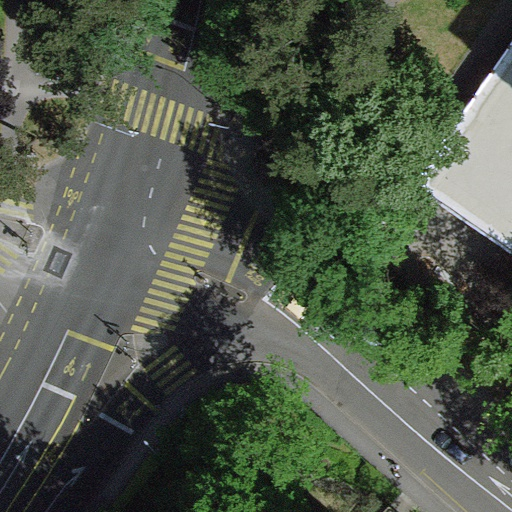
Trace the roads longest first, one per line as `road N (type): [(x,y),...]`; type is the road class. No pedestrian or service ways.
road 1 (residential): [(112,257),(224,279),(298,318),(511,498)]
road 2 (primary): [(112,257),(184,0)]
road 3 (primary): [(0,486),(60,377),(112,257)]
